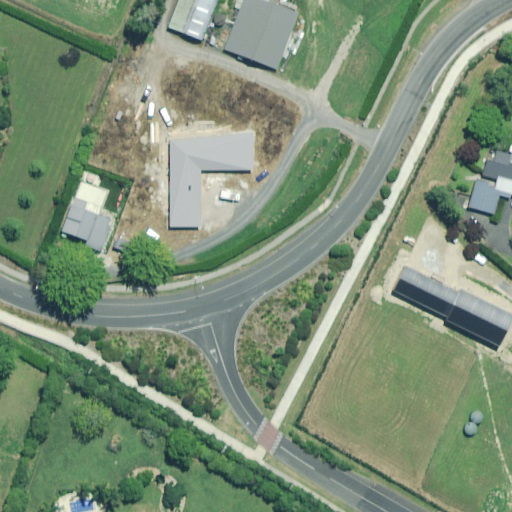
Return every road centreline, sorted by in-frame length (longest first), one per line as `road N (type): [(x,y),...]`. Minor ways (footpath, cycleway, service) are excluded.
road 1 (residential): [(504,0),(459,28),(441,51),(342,220),(255,287),(203,307)]
road 2 (residential): [(203,307),(250,417),(269,438),(387,511)]
road 3 (residential): [(0,286),(74,314),(131,317),(203,307)]
